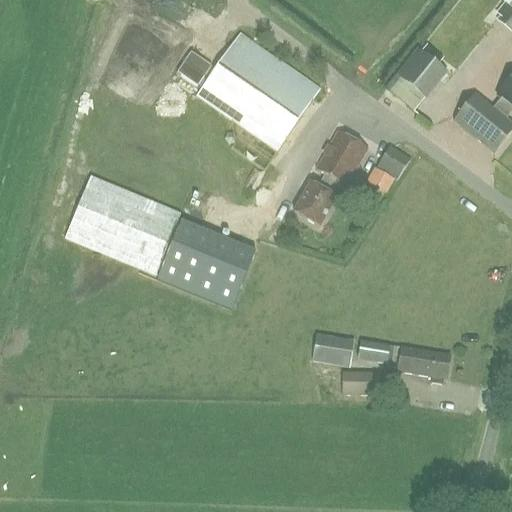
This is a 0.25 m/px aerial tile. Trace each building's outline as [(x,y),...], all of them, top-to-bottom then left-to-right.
[(511,6),(499,21),(511,32),(511,6)] [(276,154),(318,94),(239,38),(197,98),(276,154)] [(425,100),(446,73),(421,53),(400,79),(425,100)] [(502,100),(493,111),(474,97),(452,124),(493,157),(511,133),(511,127),(505,121),(511,112),(511,78),(497,97),(502,100)] [(346,188),(368,150),(337,133),(316,171),(325,176),(318,189),(311,185),(294,214),(320,229),(344,187),(346,188)] [(396,182),(410,162),(389,149),(376,169),(396,182)] [(394,181),(374,169),(366,184),(386,195),(394,181)] [(83,250),(233,304),(256,241),(92,182),(82,210),(80,209),(74,227),(89,233),(83,250)] [(349,371),(353,342),(316,337),(311,364),(349,371)] [(386,366),(389,349),(360,344),(357,361),(386,366)] [(449,359),(400,350),(396,374),(431,380),(430,385),(441,387),(442,382),(445,382),(449,359)] [(385,398),(385,376),(343,375),(342,398),(385,398)]
